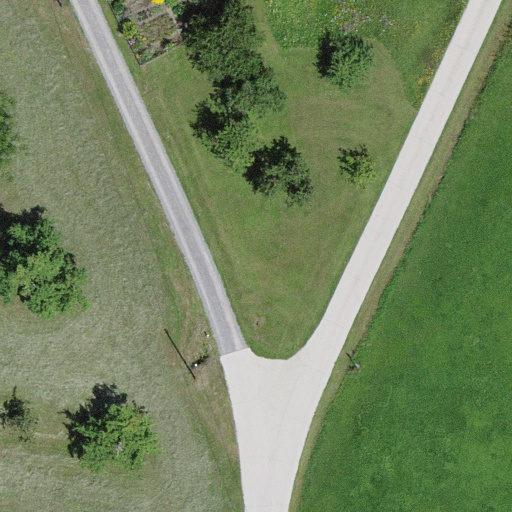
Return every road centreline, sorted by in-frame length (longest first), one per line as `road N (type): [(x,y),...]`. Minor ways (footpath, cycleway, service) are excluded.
road 1 (track): [(493,0),(331,340),(264,432)]
road 2 (track): [(233,355),(83,0)]
road 3 (track): [(233,355),(264,432),(267,511)]
